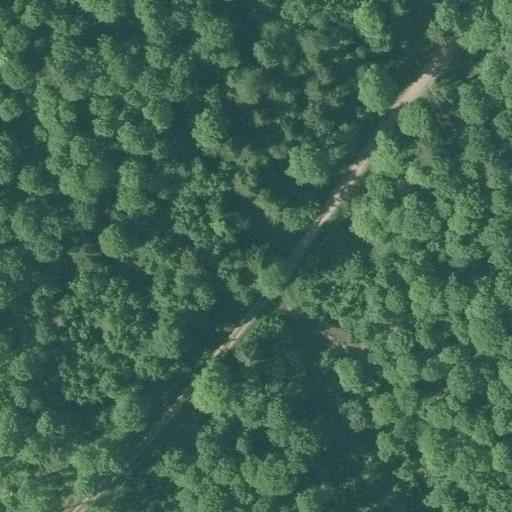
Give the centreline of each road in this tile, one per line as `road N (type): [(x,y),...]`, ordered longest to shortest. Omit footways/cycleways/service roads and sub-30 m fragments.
road 1 (track): [(76,511),(269,293),(479,0)]
road 2 (track): [(395,511),(336,428),(281,276)]
